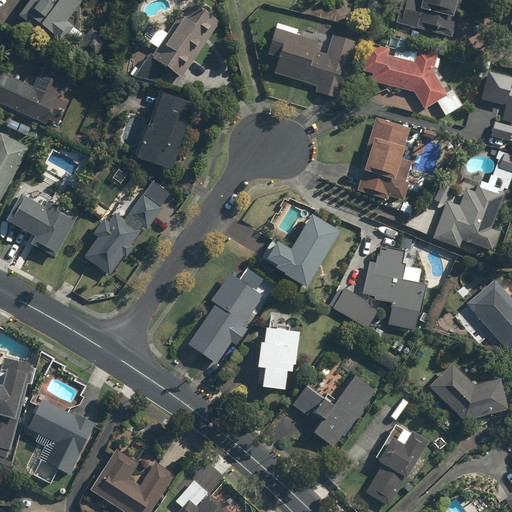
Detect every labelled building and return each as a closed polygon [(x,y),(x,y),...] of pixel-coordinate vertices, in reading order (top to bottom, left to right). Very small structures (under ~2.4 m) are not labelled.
[(32,0),(19,18),(33,28),(31,30),(59,50),(75,28),(67,22),(83,1),(81,0),(32,0)] [(456,0),(422,0),(422,1),(417,0),(396,0),(390,22),(452,38),(459,11),(454,10),(456,0)] [(181,79),(220,24),(190,3),(167,35),(152,24),(143,38),(157,48),(135,79),(140,82),(156,85),(167,69),(181,79)] [(315,51),(317,42),(297,36),(298,30),(276,24),(267,55),(279,59),(275,74),(318,86),(316,93),(340,100),(356,43),(332,36),(327,54),(315,51)] [(433,72),(438,55),(417,50),(415,62),(387,56),(388,49),(369,44),(366,57),(361,56),(358,71),(373,74),(372,82),(415,92),(424,110),(437,102),(448,96),(433,72)] [(511,78),(489,72),(482,98),(504,103),(508,89),(511,78)] [(58,125),(67,104),(56,99),(63,85),(39,74),(33,88),(4,75),(0,82),(0,104),(46,125),(48,120),(58,125)] [(511,89),(508,89),(504,103),(500,118),(511,121),(510,126),(511,126),(511,89)] [(448,96),(437,102),(445,116),(463,106),(454,93),(448,96)] [(173,171),(194,104),(160,94),(150,127),(146,126),(136,160),(173,171)] [(405,141),(409,128),(376,117),(360,167),(364,169),(357,191),(387,200),(389,196),(403,200),(409,182),(405,181),(411,161),(400,158),(402,150),(406,151),(408,142),(405,141)] [(12,120),(9,128),(26,137),(30,129),(12,120)] [(511,128),(494,123),(491,136),(508,141),(511,128)] [(0,200),(28,149),(1,134),(0,135),(0,200)] [(498,161),(496,167),(511,171),(511,155),(501,152),(498,161)] [(96,239),(83,258),(110,277),(124,257),(127,259),(135,248),(131,245),(144,227),(148,230),(174,194),(152,179),(125,219),(114,211),(108,221),(103,217),(91,235),(96,239)] [(446,201),(433,238),(459,247),(461,240),(492,251),(499,231),(487,227),(500,192),(477,183),(474,192),(465,189),(459,205),(446,201)] [(452,189),(442,184),(434,199),(443,204),(452,189)] [(44,208),(21,196),(7,222),(36,238),(32,245),(55,258),(77,218),(47,201),(44,208)] [(305,287),(340,231),(311,214),(290,249),(276,241),(266,258),(276,264),(273,268),(305,287)] [(402,263),(404,251),(387,247),(387,249),(380,248),(379,255),(377,254),(375,264),(369,262),(363,293),(375,296),(375,299),(393,303),(388,325),(414,330),(418,313),(420,313),(427,284),(401,279),(404,263),(402,263)] [(229,272),(209,301),(215,304),(188,344),(216,364),(231,342),(236,345),(247,329),(243,326),(264,296),(229,272)] [(511,300),(494,280),(466,304),(509,354),(511,351),(511,300)] [(377,312),(366,305),(367,302),(344,289),(332,309),(367,329),(377,312)] [(294,365),(299,332),(264,327),(262,342),(260,342),(257,367),(264,368),(262,386),(283,389),(285,371),(291,372),(292,365),(294,365)] [(14,420),(29,363),(0,355),(0,456),(10,459),(20,422),(14,420)] [(499,379),(473,386),(452,364),(429,386),(463,421),(507,409),(499,379)] [(331,404),(305,386),(292,405),(317,423),(311,432),(334,448),(374,391),(352,375),(331,404)] [(73,416),(41,400),(27,428),(55,442),(45,463),(70,475),(98,420),(76,410),(73,416)] [(389,507),(427,441),(411,431),(403,445),(391,438),(378,461),(382,464),(365,493),(389,507)] [(129,479),(138,465),(139,464),(137,463),(115,449),(89,490),(123,511),(149,511),(174,474),(155,462),(140,486),(129,479)] [(229,511),(215,499),(194,480),(175,501),(183,508),(180,511),(229,511)] [(492,511),(494,511),(480,493),(464,507),(468,511),(492,511)]
